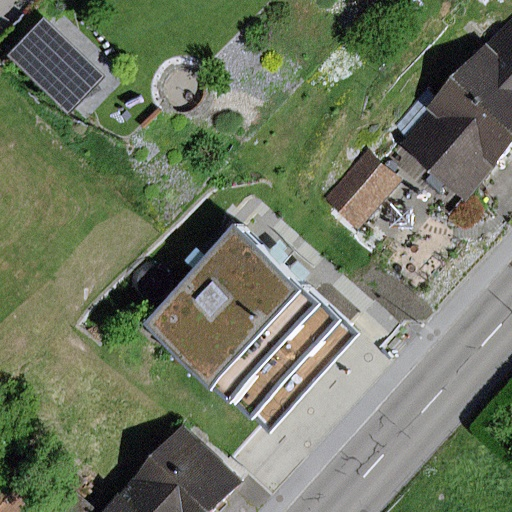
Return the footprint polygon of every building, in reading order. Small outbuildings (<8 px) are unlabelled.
[(52,20),(15,55),(74,115),(111,80),(52,20)] [(432,89),(395,130),(480,207),(511,171),(511,29),(447,102),(432,89)] [(372,150),(329,197),(364,228),(407,180),(372,150)] [(249,221),(161,320),(282,428),(371,330),(249,221)] [(195,423),(113,511),(234,511),(262,483),(195,423)] [(58,478),(7,437),(0,445),(0,511),(94,511),(95,511),(81,499),(93,484),(69,465),(58,478)]
